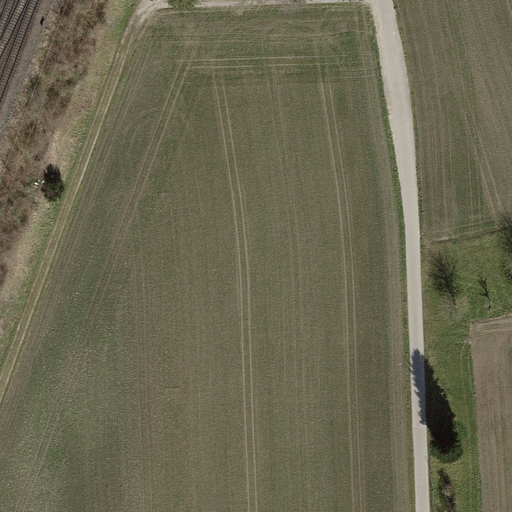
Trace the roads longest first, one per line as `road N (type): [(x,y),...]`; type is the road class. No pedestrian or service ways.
road 1 (track): [(425,511),(410,162),(384,0)]
road 2 (track): [(146,0),(0,386)]
